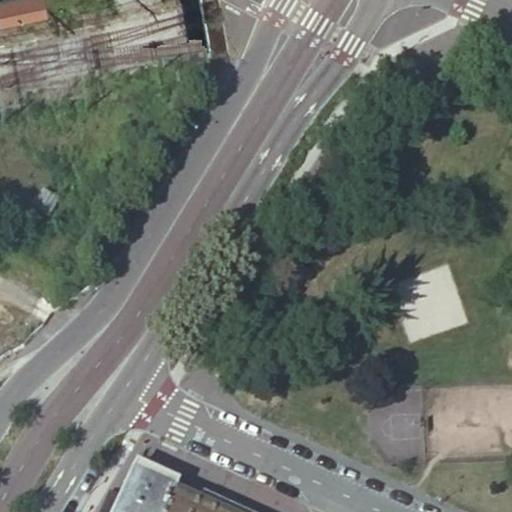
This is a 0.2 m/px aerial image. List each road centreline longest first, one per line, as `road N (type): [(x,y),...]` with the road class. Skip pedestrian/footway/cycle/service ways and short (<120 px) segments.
road 1 (primary): [(292,0),(107,307),(14,393),(0,417)]
road 2 (primary): [(124,391),(309,100),(350,53),(375,0)]
road 3 (residential): [(344,495),(124,391)]
road 4 (primary): [(46,511),(124,391)]
